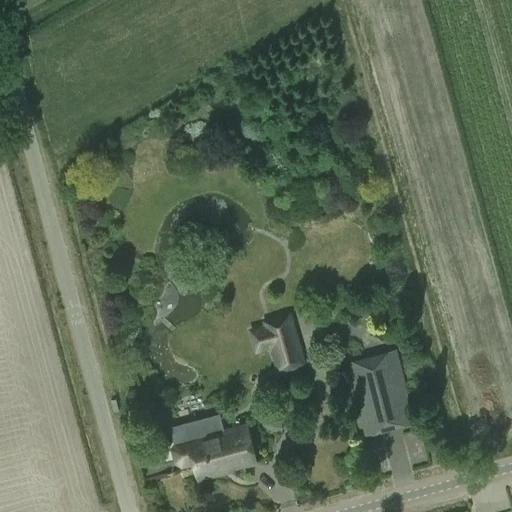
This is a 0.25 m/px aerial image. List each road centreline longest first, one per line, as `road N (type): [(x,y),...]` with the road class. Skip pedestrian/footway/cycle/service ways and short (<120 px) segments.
road 1 (unclassified): [(130,511),(0,63)]
road 2 (tertiary): [(337,511),(511,463)]
